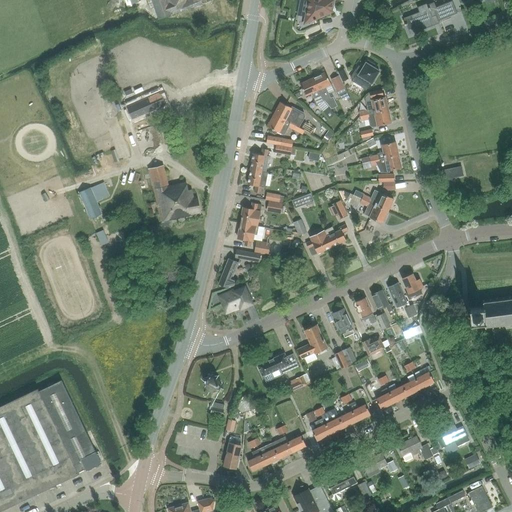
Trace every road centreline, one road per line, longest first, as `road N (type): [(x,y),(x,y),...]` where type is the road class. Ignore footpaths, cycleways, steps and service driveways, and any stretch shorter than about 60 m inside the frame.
road 1 (tertiary): [(449,237),(231,340),(206,345),(183,338)]
road 2 (tertiary): [(183,338),(214,232),(243,77)]
road 3 (residential): [(460,389),(265,482),(220,481)]
road 4 (track): [(0,381),(49,357),(84,361),(130,463),(143,469)]
road 5 (residential): [(449,237),(418,161),(397,64)]
road 6 (residential): [(460,389),(433,323),(449,237)]
road 7 (tertiary): [(143,469),(183,338)]
road 8 (residential): [(397,64),(511,17)]
